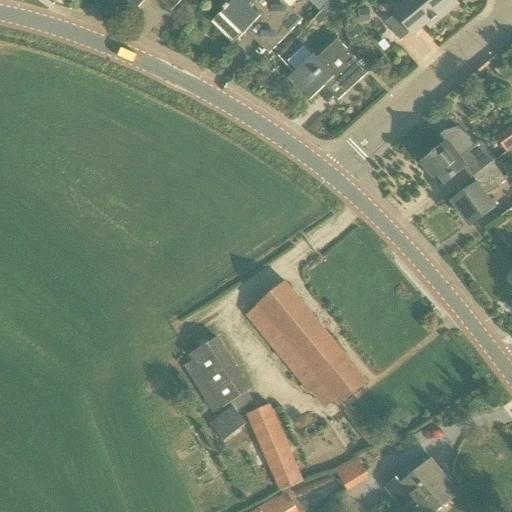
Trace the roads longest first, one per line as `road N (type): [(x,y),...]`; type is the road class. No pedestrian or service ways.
road 1 (tertiary): [(334,178),(134,56),(0,17)]
road 2 (tertiary): [(503,365),(403,245),(334,178)]
road 3 (residential): [(334,178),(450,56),(511,8)]
